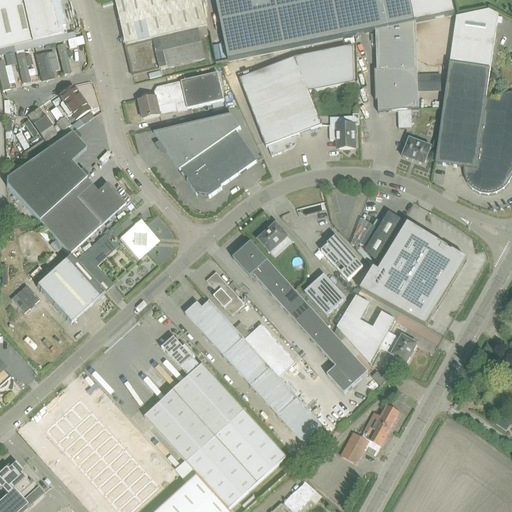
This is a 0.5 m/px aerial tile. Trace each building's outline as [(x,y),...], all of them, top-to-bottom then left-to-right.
[(0,0),(0,49),(67,34),(58,0),(39,0),(24,4),(22,0),(0,0)] [(160,70),(177,67),(209,59),(204,37),(210,36),(201,0),(114,0),(126,47),(126,46),(133,76),(160,70)] [(216,0),(229,62),(377,31),(377,71),(375,71),(376,102),(378,102),(378,112),(378,114),(397,111),(419,110),(418,100),(418,93),(418,75),(417,70),(415,27),(456,18),(452,0),(216,0)] [(506,187),(508,184),(511,177),(511,92),(510,93),(508,93),(506,94),(504,96),(502,97),(501,99),(501,101),(486,99),(498,15),(490,11),(457,17),(450,64),(436,164),(464,168),(464,170),(464,173),(465,177),(466,180),(467,183),(469,186),(472,189),(474,191),(477,192),(481,194),(484,195),(488,195),(491,195),(495,194),(498,193),(501,191),(504,189),(506,187)] [(0,55),(75,38),(74,33),(67,34),(22,45),(14,47),(0,50),(0,55)] [(252,70),(238,75),(240,80),(263,139),(266,148),(268,147),(272,157),(282,154),(280,151),(284,150),(284,152),(290,149),(292,148),(294,147),(295,145),(296,143),(296,141),(296,139),(295,137),(322,126),(319,117),(309,93),(354,84),(353,47),(296,58),(254,75),(252,70)] [(56,50),(62,79),(72,76),(65,48),(56,50)] [(13,54),(4,56),(7,67),(16,64),(14,60),(13,54)] [(36,56),(42,82),(54,79),(49,54),(36,56)] [(16,64),(22,88),(30,85),(22,58),(14,60),(16,64)] [(0,60),(0,86),(1,91),(11,89),(4,59),(0,60)] [(157,89),(154,94),(156,98),(159,108),(176,104),(178,113),(225,102),(218,74),(182,83),(157,89)] [(57,100),(74,123),(90,112),(74,88),(57,100)] [(144,121),(161,117),(159,108),(156,98),(139,102),(144,121)] [(398,130),(412,129),(411,111),(398,112),(398,130)] [(46,143),(58,134),(43,112),(31,121),(46,143)] [(330,141),(337,141),(337,150),(356,149),(355,125),(359,125),(359,115),(353,115),(353,118),(345,118),(345,126),(337,126),(330,127),(330,141)] [(221,188),(257,163),(236,133),(241,130),(232,116),(164,132),(154,135),(180,172),(181,171),(183,173),(181,174),(185,181),(187,180),(189,181),(187,182),(197,197),(199,196),(208,197),(209,199),(222,190),(221,188)] [(58,124),(57,125),(62,134),(71,127),(66,119),(64,120),(58,124)] [(62,134),(46,145),(50,151),(83,126),(80,121),(71,127),(62,134)] [(72,135),(65,141),(6,180),(7,187),(39,223),(86,180),(72,164),(86,150),(72,135)] [(409,140),(403,158),(425,166),(431,148),(409,140)] [(39,223),(69,256),(126,205),(107,184),(98,193),(86,180),(39,223)] [(372,226),(360,245),(367,249),(366,252),(377,264),(379,260),(403,222),(389,213),(379,230),(372,226)] [(140,222),(136,225),(125,234),(116,224),(75,262),(103,294),(114,286),(96,267),(119,247),(115,243),(115,242),(115,239),(117,238),(121,235),(122,237),(118,241),(128,251),(134,258),(138,262),(141,259),(156,245),(159,243),(156,240),(143,225),(140,222)] [(288,238),(276,225),(259,241),(271,254),(288,238)] [(374,270),(361,292),(426,328),(433,318),(432,318),(437,309),(437,310),(466,262),(448,251),(449,250),(408,225),(379,273),(374,270)] [(52,239),(43,229),(38,234),(47,243),(52,239)] [(321,252),(348,282),(363,268),(336,239),(321,252)] [(345,395),(368,374),(251,244),(233,260),(250,279),(253,276),(336,368),(327,376),(345,395)] [(71,325),(99,299),(65,262),(37,287),(71,325)] [(214,298),(231,317),(245,305),(216,274),(207,282),(218,294),(214,298)] [(327,318),(346,300),(325,276),(305,293),(327,318)] [(25,315),(40,301),(27,286),(11,300),(25,315)] [(337,329),(339,330),(371,366),(380,350),(391,356),(392,357),(407,365),(407,364),(418,345),(402,337),(400,340),(389,334),(396,321),(382,314),(373,329),(361,322),(370,305),(357,298),(337,329)] [(186,315),(192,323),(306,447),(325,430),(278,379),(245,341),(210,302),(209,303),(210,303),(203,309),(198,304),(186,315)] [(262,325),(245,341),(278,379),(296,363),(262,325)] [(190,379),(145,419),(198,477),(210,490),(228,511),(230,509),(287,459),(245,413),(203,366),(201,368),(193,359),(195,358),(186,347),(184,349),(174,339),(166,346),(162,349),(168,355),(181,370),(190,379)] [(2,367),(0,365),(0,389),(0,390),(3,389),(5,389),(6,387),(8,385),(8,383),(7,382),(10,379),(0,368),(2,367)] [(131,511),(159,487),(80,400),(46,431),(119,511),(131,511)] [(356,466),(369,443),(365,441),(366,439),(381,448),(400,415),(387,408),(385,412),(383,411),(379,418),(375,415),(361,439),(354,435),(341,457),(356,466)] [(14,490),(27,479),(27,478),(23,473),(24,472),(16,463),(8,469),(7,467),(3,471),(0,473),(0,489),(1,490),(2,489),(7,495),(7,496),(14,490)] [(198,477),(158,511),(231,511),(230,509),(228,511),(210,490),(198,477)] [(27,479),(14,490),(25,502),(40,489),(31,480),(29,481),(27,479)] [(316,505),(322,497),(316,492),(310,487),(307,490),(303,487),(291,497),(287,502),(286,501),(284,503),(285,504),(283,506),(282,504),(273,511),(285,511),(283,510),(287,507),(292,511),(299,511),(310,500),(316,505)] [(0,511),(20,511),(28,505),(25,502),(14,490),(7,496),(7,495),(6,497),(0,502),(0,511)]
